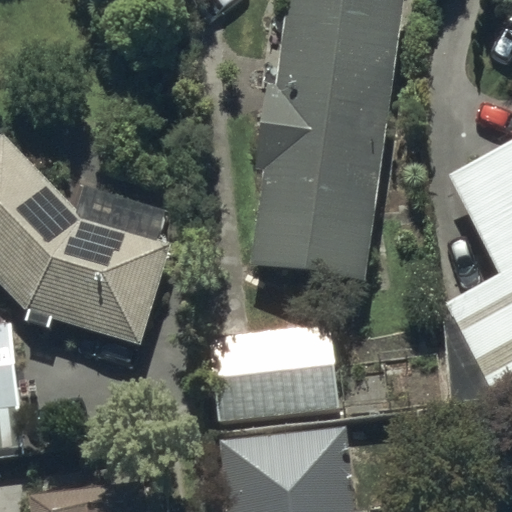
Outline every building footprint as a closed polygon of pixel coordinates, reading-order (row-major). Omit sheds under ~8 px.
[(378,0),(295,0),(281,109),(270,107),(259,189),(264,190),(253,283),(369,298),(406,3),(378,0)] [(80,234),(3,153),(0,155),(0,302),(27,331),(141,360),(168,257),(80,234)] [(511,165),(452,195),(498,291),(447,318),(447,418),(511,411),(511,165)] [(10,338),(0,339),(0,466),(22,464),(10,338)] [(251,349),(211,350),(218,434),(337,424),(334,344),(286,346),(286,339),(251,341),(251,349)] [(354,511),(347,443),(227,456),(233,511),(354,511)] [(30,511),(145,511),(144,497),(30,508),(30,511)]
